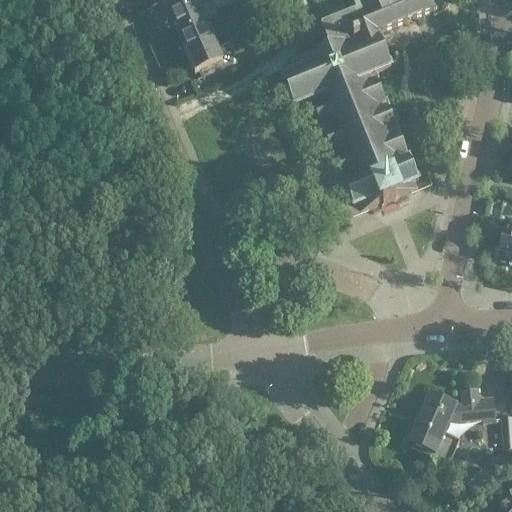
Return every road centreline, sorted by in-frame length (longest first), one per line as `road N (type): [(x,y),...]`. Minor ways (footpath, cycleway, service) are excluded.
road 1 (residential): [(438,325),(502,32),(502,0)]
road 2 (residential): [(214,251),(104,0)]
road 3 (tertiary): [(0,374),(258,355)]
road 4 (residential): [(438,325),(262,249),(214,251)]
road 5 (residential): [(335,462),(386,334)]
road 6 (tertiary): [(335,462),(258,355)]
road 7 (residential): [(258,355),(386,334)]
